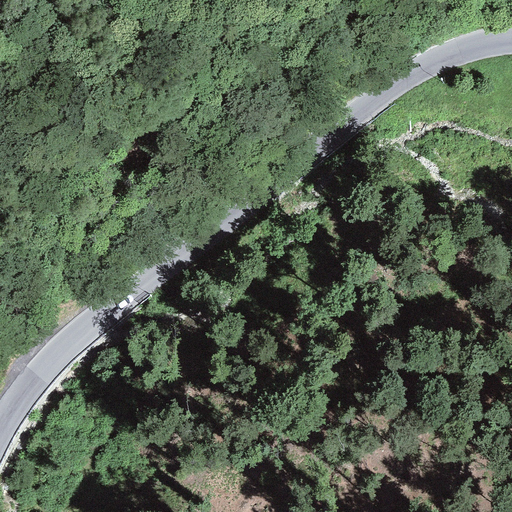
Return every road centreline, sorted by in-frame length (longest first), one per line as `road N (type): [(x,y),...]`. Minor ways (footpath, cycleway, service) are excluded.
road 1 (secondary): [(0,428),(86,329),(383,93),(432,60),(511,40)]
road 2 (track): [(0,181),(235,77),(342,0)]
road 3 (track): [(155,111),(72,108),(0,117)]
